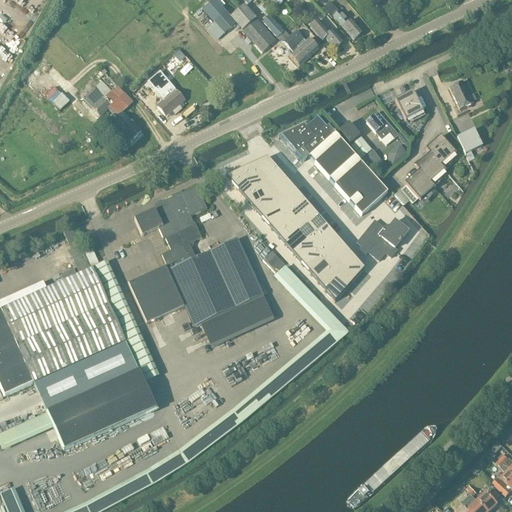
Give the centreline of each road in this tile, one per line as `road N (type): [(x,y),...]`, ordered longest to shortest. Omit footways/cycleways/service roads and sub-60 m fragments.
road 1 (track): [(190,511),(346,390),(461,263),(511,181)]
road 2 (tertiary): [(0,229),(401,41)]
road 3 (unclassified): [(373,93),(511,27)]
